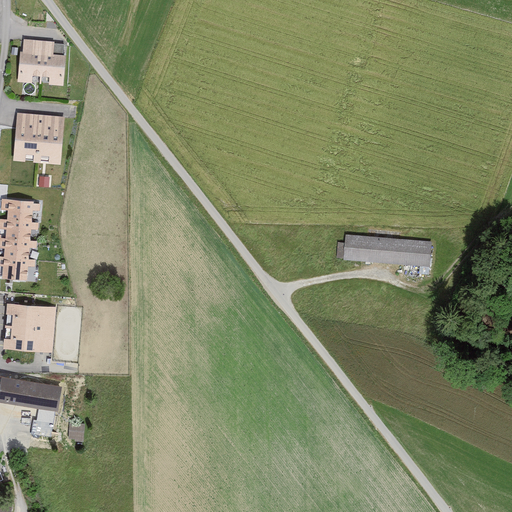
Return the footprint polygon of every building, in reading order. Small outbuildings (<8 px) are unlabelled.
[(57,40),(26,38),(24,51),(22,51),(19,81),(34,82),(34,75),(51,76),(50,84),(64,85),(67,54),(56,53),(57,40)] [(67,116),(18,112),(14,160),(63,164),(67,116)] [(8,185),(0,184),(0,197),(4,198),(7,199),(8,185)] [(7,199),(4,198),(0,238),(0,277),(34,280),(41,202),(7,199)] [(433,240),(347,234),(345,261),(431,267),(433,240)] [(57,306),(8,302),(5,348),(53,352),(57,306)] [(3,375),(0,391),(0,400),(40,407),(56,410),(61,384),(3,375)] [(56,410),(40,407),(38,419),(33,418),(31,432),(52,435),(56,410)] [(85,422),(70,421),(68,435),(83,437),(85,422)]
